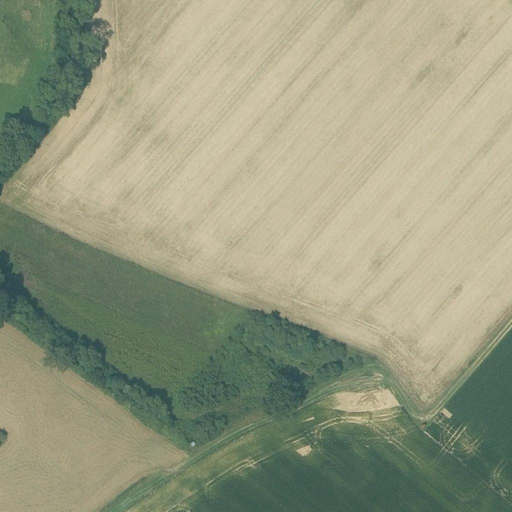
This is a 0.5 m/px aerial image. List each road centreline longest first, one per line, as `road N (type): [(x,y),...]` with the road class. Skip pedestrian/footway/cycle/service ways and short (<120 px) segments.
road 1 (track): [(83,0),(82,62),(54,78),(0,147)]
road 2 (track): [(511,323),(429,417)]
